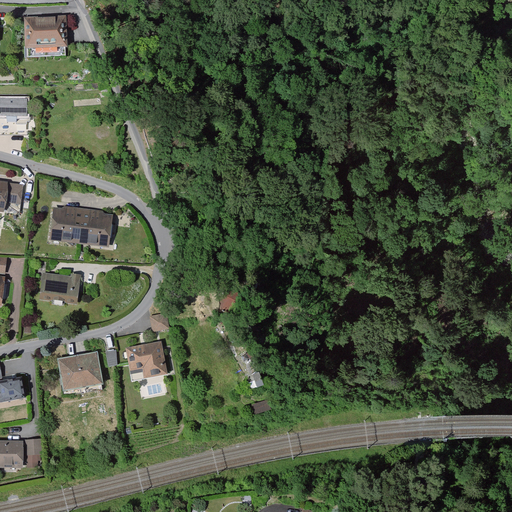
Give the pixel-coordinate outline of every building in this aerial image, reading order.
[(67,19),(26,20),(26,52),(68,51),(67,19)] [(0,121),(28,121),(28,102),(0,102),(0,121)] [(8,183),(0,182),(0,217),(7,218),(8,208),(22,209),(24,189),(8,188),(8,183)] [(116,211),(55,206),(52,243),(113,249),(116,211)] [(82,277),(43,274),(41,301),(80,304),(82,277)] [(230,289),(220,309),(230,314),(240,294),(230,289)] [(172,314),(152,317),(155,332),(174,329),(172,314)] [(162,344),(128,351),(132,376),(145,373),(147,381),(168,377),(162,344)] [(117,353),(106,355),(109,370),(120,368),(117,353)] [(99,356),(60,363),(66,396),(105,389),(99,356)] [(8,381),(0,382),(0,409),(0,410),(13,408),(13,405),(29,403),(25,376),(7,379),(8,381)] [(271,409),(268,400),(250,406),(252,415),(271,409)] [(44,442),(28,442),(28,469),(40,469),(40,464),(44,464),(44,442)] [(26,444),(0,443),(0,469),(26,470),(26,444)]
